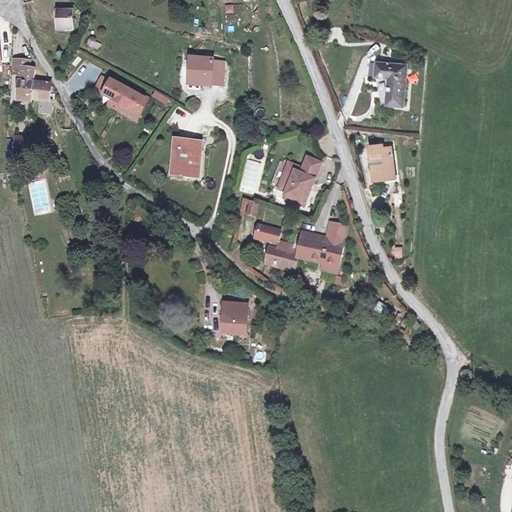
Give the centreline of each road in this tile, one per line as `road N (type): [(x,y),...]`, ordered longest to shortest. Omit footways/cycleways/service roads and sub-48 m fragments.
road 1 (residential): [(280,0),(392,281),(452,357),(438,446),(448,511)]
road 2 (residential): [(204,237),(108,179),(34,46),(0,7)]
